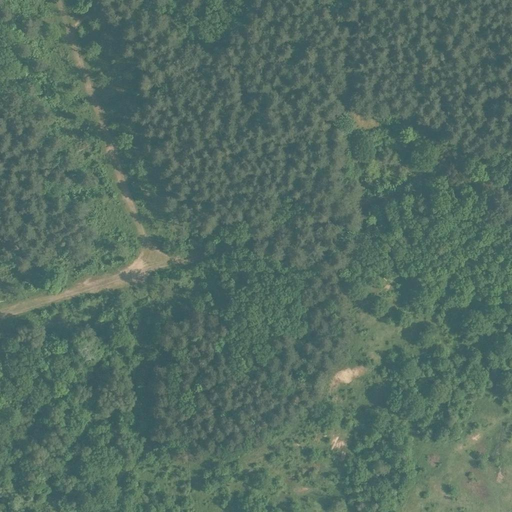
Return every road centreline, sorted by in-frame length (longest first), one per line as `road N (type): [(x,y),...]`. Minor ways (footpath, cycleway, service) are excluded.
road 1 (unknown): [(397,0),(345,73),(336,108),(355,156),(363,221),(317,257),(149,438),(101,511)]
road 2 (track): [(0,312),(363,198)]
road 3 (track): [(63,16),(142,236),(142,271)]
